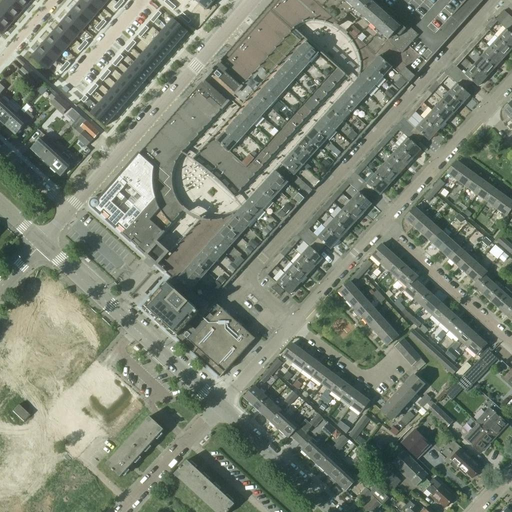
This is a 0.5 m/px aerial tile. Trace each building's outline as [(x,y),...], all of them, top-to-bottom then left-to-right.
[(3,0),(0,4),(0,15),(10,25),(20,14),(3,0)] [(24,0),(3,0),(20,14),(29,4),(24,0)] [(91,0),(80,0),(76,5),(92,19),(102,9),(91,0)] [(91,0),(102,9),(109,0),(91,0)] [(323,22),(326,23),(326,22),(332,24),(349,5),(365,19),(349,37),(352,41),(354,44),(355,46),(357,49),(358,51),(359,54),(360,57),(360,60),(360,63),(360,66),(360,69),(359,72),(358,75),(357,77),(356,80),(354,82),(347,92),(250,198),(243,206),(240,209),(238,211),(235,213),(232,215),(229,217),(226,218),(222,219),(219,220),(215,220),(212,220),(208,220),(205,219),(201,219),(172,251),(169,255),(159,266),(165,272),(171,278),(143,309),(220,378),(226,372),(226,371),(238,358),(237,357),(237,358),(236,357),(254,338),(213,301),(409,84),(415,77),(484,0),(273,0),(211,71),(236,94),(295,29),(297,27),(298,26),(300,24),(303,23),(305,22),(307,21),(309,21),(312,21),(314,20),(316,21),(319,21),(321,21),(323,22)] [(202,0),(198,5),(206,12),(215,0),(202,0)] [(76,5),(67,16),(83,30),(92,19),(76,5)] [(496,20),(498,22),(500,24),(508,15),(504,11),(496,20)] [(0,15),(0,34),(1,35),(10,25),(0,15)] [(511,20),(511,18),(508,15),(500,24),(505,28),(511,20)] [(67,16),(58,26),(74,40),(83,30),(67,16)] [(494,18),(486,28),(489,31),(498,22),(496,20),(494,18)] [(172,20),(166,27),(181,40),(187,33),(172,20)] [(58,26),(49,37),(65,51),(74,40),(58,26)] [(166,27),(159,34),(174,48),(181,40),(166,27)] [(486,28),(478,36),(481,40),(489,31),(486,28)] [(193,159),(193,160),(215,178),(234,198),(235,197),(283,144),(346,75),(330,60),(304,37),(299,33),(295,29),(236,94),(245,102),(241,106),(193,159)] [(511,34),(509,33),(506,29),(498,38),(511,50),(511,48),(511,34)] [(159,34),(153,42),(168,55),(174,48),(159,34)] [(478,36),(469,45),(473,49),(481,40),(478,36)] [(49,37),(40,47),(56,61),(65,51),(49,37)] [(503,59),(511,50),(498,38),(490,47),(503,59)] [(153,42),(147,49),(162,62),(168,55),(153,42)] [(469,45),(461,55),(465,58),(473,49),(469,45)] [(40,47),(30,57),(47,72),(56,61),(40,47)] [(490,47),(481,56),(494,68),(503,59),(490,47)] [(147,49),(140,56),(155,69),(162,62),(147,49)] [(456,67),(465,58),(461,55),(453,63),(455,65),(456,67)] [(140,56),(134,64),(149,77),(155,69),(140,56)] [(486,77),(494,68),(481,56),(473,66),(486,77)] [(134,64),(128,71),(142,84),(149,77),(134,64)] [(30,80),(25,85),(29,89),(38,79),(24,65),(19,70),(30,80)] [(455,65),(451,69),(460,78),(464,74),(456,67),(455,65)] [(478,87),(486,77),(473,66),(465,75),(473,82),(478,87)] [(451,69),(447,74),(449,75),(448,76),(456,82),(460,78),(451,69)] [(15,75),(25,85),(30,80),(19,70),(15,75)] [(128,71),(121,78),(136,91),(142,84),(128,71)] [(440,85),(448,76),(449,75),(447,74),(446,74),(445,73),(437,82),(440,85)] [(469,86),(473,82),(465,75),(464,74),(460,78),(469,86)] [(121,78),(115,85),(130,98),(136,91),(121,78)] [(457,84),(449,93),(462,104),(470,96),(465,91),(469,86),(460,78),(456,82),(457,84)] [(177,160),(179,157),(181,155),(182,153),(229,102),(204,79),(98,201),(98,200),(97,200),(96,200),(95,200),(94,200),(93,201),(92,202),(91,203),(91,204),(91,205),(92,206),(93,207),(139,249),(139,248),(145,253),(147,251),(155,242),(158,239),(185,209),(182,207),(180,204),(178,201),(176,198),(175,195),(174,191),(173,188),(172,184),(172,181),(172,177),(173,173),(173,170),(174,167),(176,163),(177,160)] [(437,82),(429,91),(432,94),(440,85),(437,82)] [(0,111),(6,105),(8,102),(8,100),(5,97),(4,96),(1,93),(5,88),(0,83),(0,111)] [(115,85),(108,93),(123,106),(130,98),(115,85)] [(429,91),(420,100),(424,103),(432,94),(429,91)] [(108,93),(102,100),(117,113),(123,106),(108,93)] [(453,114),(462,104),(449,93),(441,102),(453,114)] [(54,108),(62,100),(58,96),(50,104),(54,108)] [(69,107),(62,100),(54,108),(62,115),(69,107)] [(102,100),(96,107),(111,120),(117,113),(102,100)] [(420,100),(412,109),(416,112),(424,103),(420,100)] [(445,123),(453,114),(441,102),(432,111),(445,123)] [(511,119),(511,118),(511,102),(503,110),(511,119)] [(0,111),(0,121),(4,125),(15,114),(6,105),(0,111)] [(96,107),(89,114),(104,127),(111,120),(96,107)] [(14,135),(28,120),(30,122),(34,117),(28,111),(25,114),(20,109),(16,114),(15,114),(4,125),(14,135)] [(404,118),(405,120),(407,121),(416,112),(412,109),(404,118)] [(437,131),(445,123),(432,111),(424,119),(437,131)] [(428,141),(437,131),(424,119),(416,129),(415,128),(411,132),(420,141),(424,137),(428,141)] [(405,120),(401,124),(411,132),(415,128),(407,121),(405,120)] [(76,132),(79,135),(84,130),(94,139),(98,134),(85,122),(76,132)] [(401,124),(397,128),(399,130),(406,137),(407,137),(411,132),(401,124)] [(395,128),(388,136),(391,139),(399,130),(397,128),(395,128)] [(79,135),(77,138),(86,147),(94,139),(84,130),(79,135)] [(411,132),(407,137),(416,145),(420,141),(411,132)] [(40,158),(51,147),(53,145),(44,135),(30,149),(40,158)] [(388,136),(379,145),(383,148),(391,139),(388,136)] [(407,138),(399,147),(413,159),(421,150),(416,145),(407,137),(406,137),(407,138)] [(51,147),(40,158),(50,167),(60,156),(63,153),(53,145),(51,147)] [(379,145),(371,154),(374,157),(383,148),(379,145)] [(404,168),(413,159),(399,147),(391,156),(404,168)] [(60,156),(50,167),(60,176),(73,162),(69,158),(69,159),(63,153),(60,156)] [(371,154),(363,163),(366,166),(374,157),(371,154)] [(396,177),(404,168),(391,156),(383,165),(396,177)] [(458,180),(466,169),(456,162),(448,173),(458,180)] [(355,172),(356,174),(358,176),(358,175),(366,166),(363,163),(355,172)] [(388,186),(396,177),(383,165),(375,174),(388,186)] [(458,180),(468,187),(475,176),(466,169),(458,180)] [(356,174),(352,179),(361,187),(366,182),(358,175),(358,176),(356,174)] [(367,183),(366,182),(361,187),(371,195),(375,191),(380,195),(388,186),(375,174),(367,183)] [(468,187),(478,194),(485,184),(475,176),(468,187)] [(352,179),(348,183),(349,185),(350,184),(357,192),(361,187),(352,179)] [(441,179),(434,187),(438,191),(445,183),(441,179)] [(346,182),(338,190),(342,193),(349,185),(348,183),(346,182)] [(478,194),(487,201),(495,191),(485,184),(478,194)] [(367,200),(371,195),(361,187),(357,192),(358,192),(350,201),(364,213),(371,204),(367,200)] [(338,190),(330,199),(333,202),(342,193),(338,190)] [(431,190),(424,198),(429,202),(435,194),(431,190)] [(487,201),(497,208),(504,198),(495,191),(487,201)] [(511,203),(504,198),(497,208),(507,216),(511,208),(511,203)] [(330,199),(322,208),(325,211),(333,202),(330,199)] [(355,222),(364,213),(350,201),(342,210),(355,222)] [(322,208),(314,217),(317,220),(325,211),(322,208)] [(414,208),(406,218),(415,226),(423,217),(414,208)] [(347,231),(355,222),(342,210),(334,219),(347,231)] [(459,214),(455,218),(460,223),(464,219),(459,214)] [(314,217),(306,226),(307,228),(309,229),(317,220),(314,217)] [(423,217),(415,226),(424,234),(432,225),(423,217)] [(339,240),(347,231),(334,219),(325,228),(339,240)] [(432,225),(424,234),(432,242),(441,233),(432,225)] [(309,229),(307,228),(303,233),(312,241),(316,237),(316,236),(309,229)] [(325,228),(317,238),(325,245),(330,250),(339,240),(325,228)] [(299,237),(301,239),(308,245),(312,241),(303,233),(299,237)] [(441,233),(432,242),(441,250),(450,241),(441,233)] [(293,248),(301,239),(299,237),(297,236),(289,245),(293,248)] [(325,245),(317,238),(316,237),(312,241),(321,249),(325,245)] [(497,242),(506,250),(510,244),(501,237),(497,242)] [(486,238),(482,242),(487,246),(491,242),(486,238)] [(165,245),(158,239),(155,242),(147,251),(145,253),(152,260),(159,266),(169,255),(172,251),(165,245)] [(310,247),(301,256),(314,267),(322,258),(317,254),(321,249),(312,241),(308,245),(310,247)] [(441,250),(450,258),(459,249),(450,241),(441,250)] [(289,245),(281,253),(285,256),(293,248),(289,245)] [(381,245),(372,255),(381,263),(391,253),(381,245)] [(459,249),(450,258),(459,266),(468,257),(459,249)] [(281,253),(273,263),(276,266),(285,256),(281,253)] [(391,253),(381,263),(390,271),(400,261),(391,253)] [(504,253),(499,258),(504,262),(508,257),(504,253)] [(301,256),(293,264),(306,276),(314,267),(301,256)] [(468,257),(459,266),(468,274),(477,265),(468,257)] [(368,260),(361,268),(365,272),(372,264),(368,260)] [(400,261),(390,271),(399,279),(409,269),(400,261)] [(268,275),(276,266),(273,263),(264,272),(268,275)] [(293,264),(285,274),(298,286),(306,276),(293,264)] [(477,265),(468,274),(477,282),(483,276),(486,273),(477,265)] [(409,269),(399,279),(408,287),(414,280),(415,280),(418,278),(409,269)] [(358,271),(351,278),(356,283),(363,275),(358,271)] [(298,286),(285,274),(276,283),(290,294),(298,286)] [(477,282),(474,285),(483,294),(492,284),(483,276),(477,282)] [(408,287),(405,290),(414,299),(424,288),(415,280),(414,280),(408,287)] [(48,281),(0,335),(0,379),(36,412),(106,334),(48,281)] [(350,282),(340,291),(348,300),(358,291),(350,282)] [(276,284),(272,288),(280,295),(284,291),(276,284)] [(492,284),(483,294),(492,302),(501,292),(492,284)] [(501,292),(492,302),(500,310),(510,300),(511,297),(511,293),(505,287),(501,292)] [(414,299),(423,307),(433,296),(424,288),(414,299)] [(358,291),(348,300),(356,309),(366,300),(358,291)] [(433,296),(423,307),(432,315),(442,304),(433,296)] [(366,300),(356,309),(364,318),(374,309),(366,300)] [(511,301),(510,300),(500,310),(509,318),(511,315),(511,301)] [(442,304),(432,315),(441,323),(451,312),(442,304)] [(374,309),(364,318),(372,327),(382,318),(374,309)] [(451,312),(441,323),(450,331),(459,320),(451,312)] [(382,318),(372,327),(380,336),(390,327),(382,318)] [(459,320),(450,331),(459,339),(468,328),(459,320)] [(390,327),(380,336),(388,345),(398,336),(390,327)] [(468,328),(459,339),(468,347),(477,336),(468,328)] [(477,336),(468,347),(477,355),(481,359),(488,351),(489,350),(488,349),(485,346),(486,345),(477,336)] [(399,351),(408,343),(404,338),(395,346),(399,351)] [(399,351),(403,356),(412,347),(408,343),(399,351)] [(292,344),(284,355),(294,362),(302,351),(292,344)] [(403,356),(407,360),(417,352),(412,347),(403,356)] [(451,347),(446,353),(452,359),(455,361),(460,355),(451,347)] [(430,355),(434,358),(438,352),(435,350),(430,355)] [(302,351),(294,362),(303,369),(312,359),(302,351)] [(481,359),(479,361),(488,369),(497,359),(488,351),(481,359)] [(413,365),(421,358),(422,358),(417,352),(407,360),(412,366),(413,365)] [(434,358),(437,361),(442,355),(438,352),(434,358)] [(437,361),(440,364),(445,358),(442,355),(437,361)] [(426,364),(421,358),(413,365),(418,371),(426,364)] [(440,364),(443,367),(448,361),(445,358),(440,364)] [(312,359),(303,369),(312,376),(320,365),(312,359)] [(443,367),(446,370),(451,364),(448,361),(443,367)] [(446,370),(450,372),(454,367),(451,364),(446,370)] [(320,365),(312,376),(323,384),(331,373),(320,365)] [(458,370),(454,367),(450,372),(453,375),(458,370)] [(471,369),(464,375),(471,382),(478,376),(471,369)] [(269,370),(264,374),(269,379),(273,374),(269,370)] [(331,373),(323,384),(332,391),(340,380),(331,373)] [(269,379),(264,374),(260,379),(265,383),(269,379)] [(414,375),(406,384),(416,393),(424,384),(414,375)] [(467,391),(473,385),(464,376),(458,382),(467,391)] [(340,380),(332,391),(342,398),(350,387),(340,380)] [(406,384),(398,393),(408,402),(416,393),(406,384)] [(244,398),(253,406),(264,394),(255,386),(244,398)] [(350,387),(342,398),(351,405),(360,394),(350,387)] [(293,392),(289,396),(294,401),(298,396),(293,392)] [(398,393),(390,402),(400,411),(408,402),(398,393)] [(253,406),(262,414),(273,402),(264,394),(253,406)] [(360,394),(351,405),(361,413),(369,402),(360,394)] [(426,394),(422,399),(430,406),(434,403),(431,401),(430,401),(432,399),(426,394)] [(294,401),(289,396),(285,402),(290,406),(294,401)] [(430,406),(422,399),(417,403),(426,412),(428,411),(427,410),(430,406)] [(262,414),(271,423),(282,410),(273,402),(262,414)] [(390,402),(382,411),(392,420),(400,411),(390,402)] [(453,422),(434,403),(430,406),(427,410),(428,411),(447,429),(453,422)] [(18,404),(12,411),(23,421),(29,415),(18,404)] [(491,416),(481,427),(494,439),(507,424),(492,409),(488,413),(491,416)] [(271,423),(279,430),(290,418),(282,410),(271,423)] [(410,411),(404,417),(409,422),(414,416),(410,411)] [(318,414),(314,418),(319,423),(323,418),(318,414)] [(364,415),(349,436),(354,441),(370,419),(364,415)] [(150,417),(106,464),(120,478),(164,430),(150,417)] [(409,422),(404,417),(398,423),(403,428),(409,422)] [(291,436),(295,440),(303,431),(299,427),(299,426),(290,418),(279,430),(288,439),(291,436)] [(319,423),(314,418),(309,424),(314,429),(319,423)] [(328,423),(322,429),(331,436),(336,430),(328,423)] [(469,434),(465,438),(481,453),(494,439),(481,427),(478,424),(469,434)] [(393,427),(390,431),(395,436),(399,431),(393,427)] [(413,429),(400,442),(416,458),(430,444),(413,429)] [(295,440),(299,444),(308,435),(303,431),(295,440)] [(326,442),(321,438),(317,443),(313,438),(312,439),(308,435),(299,444),(304,448),(301,451),(311,459),(322,447),(326,442)] [(343,436),(339,441),(344,445),(348,440),(343,436)] [(344,445),(339,441),(335,446),(340,450),(344,445)] [(386,456),(391,462),(376,476),(383,483),(384,482),(392,490),(401,482),(391,472),(396,467),(415,485),(426,474),(413,461),(416,458),(400,442),(386,456)] [(322,447),(311,459),(319,467),(330,455),(332,453),(328,449),(327,451),(322,447)] [(457,471),(459,468),(466,475),(468,474),(473,479),(481,470),(474,463),(475,462),(470,457),(469,457),(461,450),(452,459),(454,461),(450,464),(457,471)] [(361,452),(357,456),(362,461),(366,456),(361,452)] [(330,455),(319,467),(328,475),(339,463),(341,461),(332,453),(330,455)] [(362,461),(357,456),(352,461),(357,466),(362,461)] [(339,463),(328,475),(337,483),(348,471),(352,467),(343,459),(341,461),(339,463)] [(71,461),(65,467),(74,475),(70,480),(85,494),(92,486),(96,490),(99,487),(71,461)] [(187,461),(174,475),(214,511),(227,511),(235,504),(187,461)] [(357,479),(348,471),(337,483),(346,492),(357,479)] [(61,472),(55,478),(64,486),(60,491),(75,505),(82,497),(87,501),(89,498),(85,494),(70,480),(61,472)] [(361,481),(366,487),(371,492),(371,493),(383,505),(390,499),(367,477),(361,481)] [(442,486),(434,478),(430,482),(432,484),(427,489),(433,495),(432,496),(440,503),(441,502),(446,507),(455,498),(448,491),(449,490),(443,485),(442,486)] [(51,483),(46,489),(55,497),(50,502),(62,511),(68,511),(72,508),(77,511),(80,509),(75,505),(60,491),(51,483)] [(362,502),(371,493),(371,492),(366,487),(366,488),(357,498),(362,502)] [(42,494),(36,500),(45,508),(41,511),(62,511),(50,502),(42,494)] [(368,511),(369,510),(372,511),(376,510),(381,504),(372,495),(363,506),(368,511)] [(413,511),(407,505),(401,500),(395,506),(400,511),(413,511)] [(407,505),(413,511),(428,511),(425,509),(421,511),(410,501),(407,505)]
